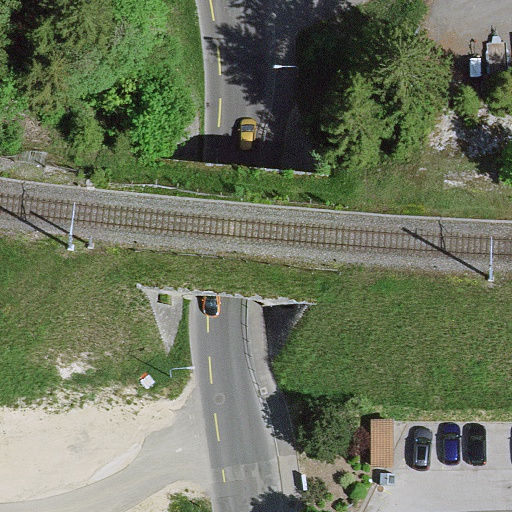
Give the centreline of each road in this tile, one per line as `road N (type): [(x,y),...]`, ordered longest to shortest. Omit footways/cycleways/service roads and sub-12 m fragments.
road 1 (secondary): [(241,149),(233,349),(246,511)]
road 2 (secondary): [(241,149),(238,0)]
